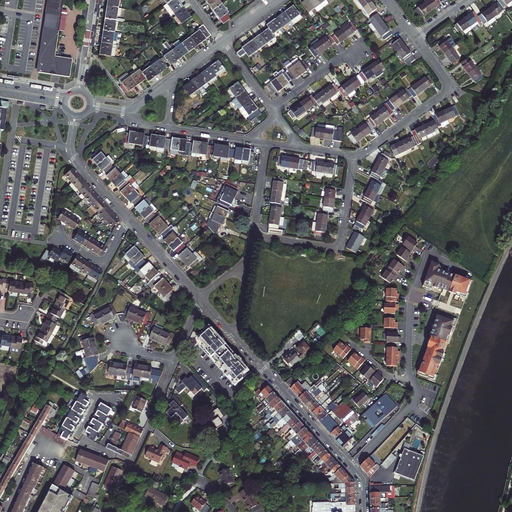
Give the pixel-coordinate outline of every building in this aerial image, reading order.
[(62,0),(48,0),(46,13),(60,16),(61,12),(62,0)] [(207,0),(206,1),(212,10),(221,4),(218,0),(207,0)] [(317,13),(307,0),(301,0),(302,0),(303,2),(301,4),(311,17),(317,13)] [(307,0),(317,13),(323,8),(317,0),(307,0)] [(317,0),(323,8),(329,4),(327,1),(326,0),(317,0)] [(364,8),(372,2),(369,0),(353,0),(360,10),(364,8)] [(437,5),(440,3),(438,0),(426,0),(424,2),(430,11),(438,5),(437,5)] [(168,8),(175,18),(185,11),(177,1),(168,8)] [(488,8),(494,17),(504,10),(502,8),(498,1),(488,8)] [(364,8),(372,19),(378,14),(379,13),(372,2),(364,8)] [(430,11),(424,2),(414,10),(420,18),(430,11)] [(228,13),(221,4),(212,10),(219,19),(226,14),(228,13)] [(107,6),(105,18),(116,20),(118,8),(107,6)] [(293,6),(285,12),(293,24),(302,18),(293,6)] [(481,22),(485,27),(496,20),(494,17),(488,8),(480,14),(481,14),(478,17),(481,22)] [(185,11),(175,18),(182,27),(183,27),(192,21),(185,11)] [(474,11),(463,18),(471,29),(481,22),(478,17),(474,11)] [(66,13),(61,12),(60,16),(58,30),(64,31),(66,13)] [(275,19),(282,28),(287,25),(289,28),(293,25),(293,24),(285,12),(275,19)] [(46,13),(44,28),(58,30),(60,16),(46,13)] [(219,19),(223,24),(230,19),(226,14),(219,19)] [(384,41),(393,34),(378,14),(372,19),(369,20),(372,23),(368,25),(373,32),(376,30),(384,41)] [(105,18),(103,30),(114,32),(116,20),(105,18)] [(471,29),(463,18),(456,23),(456,24),(453,26),(459,34),(462,31),(462,32),(463,32),(465,34),(471,29)] [(266,26),(269,29),(273,35),(280,30),(282,33),(284,32),(282,28),(275,19),(266,26)] [(315,29),(322,24),(319,21),(317,22),(318,23),(314,26),(315,29)] [(351,22),(341,30),(347,38),(355,33),(354,33),(357,30),(351,22)] [(199,30),(190,37),(197,46),(211,36),(203,25),(198,28),(199,30)] [(58,30),(44,28),(44,31),(43,34),(40,54),(40,56),(40,58),(38,70),(37,72),(52,74),(58,30)] [(260,35),(267,44),(275,38),(273,35),(269,29),(260,35)] [(103,30),(101,43),(116,45),(118,33),(114,32),(103,30)] [(331,38),(335,43),(337,45),(340,43),(340,44),(347,38),(341,30),(331,38)] [(260,35),(251,42),(258,51),(267,44),(260,35)] [(329,35),(319,42),(326,51),(333,46),(332,45),(335,43),(331,38),(329,35)] [(392,45),(398,54),(406,47),(398,36),(390,42),(392,45)] [(181,43),(188,52),(197,46),(190,37),(181,43)] [(446,41),(444,38),(436,43),(444,53),(452,48),(456,45),(450,38),(446,41)] [(326,51),(319,42),(317,39),(310,44),(312,48),(309,50),(315,57),(318,55),(318,56),(326,51)] [(237,53),(240,57),(245,53),(249,58),(258,51),(251,42),(242,48),(242,49),(237,53)] [(101,43),(99,55),(114,57),(116,48),(116,49),(117,45),(116,45),(101,43)] [(181,43),(172,50),(179,59),(188,52),(181,43)] [(415,60),(406,47),(398,54),(409,68),(412,65),(411,63),(415,60)] [(452,48),(444,53),(451,64),(459,58),(452,48)] [(179,59),(172,50),(163,56),(170,65),(179,59)] [(52,74),(68,77),(72,58),(55,55),(52,74)] [(467,74),(476,67),(468,57),(460,63),(467,74)] [(291,62),(301,76),(307,72),(306,70),(309,68),(304,61),(300,63),(297,58),(291,62)] [(159,59),(150,66),(157,75),(166,69),(159,59)] [(381,70),(385,67),(379,59),(369,67),(374,75),(377,78),(383,73),(381,70)] [(288,70),(285,72),(291,81),(294,79),(295,80),(301,76),(291,62),(290,63),(288,61),(283,64),(288,70)] [(212,70),(218,79),(226,73),(220,64),(212,70)] [(150,66),(141,73),(146,79),(147,82),(157,75),(150,66)] [(365,82),(374,75),(369,67),(359,74),(365,82)] [(476,67),(467,74),(475,84),(483,78),(476,67)] [(128,74),(136,85),(146,79),(141,73),(137,68),(128,74)] [(276,79),(284,89),(290,84),(289,83),(291,81),(285,72),(283,69),(278,73),(277,72),(273,75),(276,79)] [(212,70),(203,77),(209,85),(218,79),(212,70)] [(136,85),(128,74),(127,72),(118,79),(122,85),(120,86),(125,93),(136,85)] [(354,90),(365,82),(359,74),(348,82),(354,90)] [(428,75),(418,82),(424,91),(434,83),(428,75)] [(203,77),(194,83),(200,91),(203,96),(212,89),(209,85),(203,77)] [(278,93),(284,89),(276,79),(270,83),(266,86),(272,94),(276,91),(278,93)] [(354,90),(348,82),(338,89),(340,92),(344,98),(354,90)] [(414,98),(424,91),(418,82),(408,90),(413,96),(414,98)] [(200,91),(194,83),(186,90),(192,98),(200,91)] [(238,83),(229,89),(236,98),(245,92),(238,83)] [(330,99),(340,92),(338,89),(334,83),(324,91),(330,99)] [(397,95),(403,104),(413,96),(408,90),(407,88),(397,95)] [(322,105),(330,99),(324,91),(313,98),(318,105),(321,103),(322,105)] [(245,92),(236,98),(233,101),(239,110),(242,107),(251,101),(245,92)] [(301,103),(307,111),(314,106),(316,108),(319,106),(318,105),(313,98),(311,95),(301,103)] [(386,103),(392,111),(395,109),(403,104),(397,95),(386,103)] [(251,101),(242,107),(239,110),(246,119),(247,118),(258,110),(251,101)] [(307,111),(301,103),(287,113),(292,120),(295,118),(296,119),(307,111)] [(385,107),(378,112),(384,121),(391,116),(390,115),(394,113),(392,111),(386,103),(383,105),(385,107)] [(455,105),(443,111),(447,120),(459,115),(455,105)] [(258,110),(247,118),(250,122),(253,120),(257,118),(261,114),(258,110)] [(434,121),(436,126),(447,120),(443,111),(432,116),(434,121)] [(368,121),(373,128),(384,121),(378,112),(367,120),(368,121)] [(373,128),(368,121),(358,129),(364,138),(372,132),(371,132),(374,130),(373,128)] [(434,121),(422,126),(427,136),(438,130),(436,126),(434,121)] [(324,139),(326,125),(318,124),(317,128),(313,127),(311,137),(324,139)] [(334,127),(326,125),(324,139),(336,141),(342,142),(343,133),(343,128),(338,127),(337,131),(333,131),(334,127)] [(413,136),(418,145),(421,143),(419,139),(427,136),(422,126),(411,132),(413,136)] [(364,138),(358,129),(348,136),(354,145),(364,138)] [(137,145),(139,133),(130,132),(130,134),(126,134),(125,143),(137,145)] [(149,150),(151,137),(144,136),(145,134),(139,133),(137,145),(143,146),(142,149),(149,150)] [(156,151),(159,136),(151,135),(151,137),(149,150),(156,151)] [(164,149),(168,149),(170,140),(166,139),(166,137),(159,136),(156,151),(163,152),(164,149)] [(402,142),(406,151),(418,145),(413,136),(402,142)] [(170,151),(179,152),(181,139),(172,138),(172,140),(170,140),(168,149),(171,149),(170,151)] [(187,140),(181,139),(179,152),(185,153),(185,155),(189,156),(191,143),(187,143),(187,140)] [(199,158),(199,155),(201,142),(194,141),(193,144),(191,143),(189,156),(199,158)] [(209,144),(201,142),(199,155),(206,156),(206,158),(209,159),(210,157),(211,146),(208,146),(209,144)] [(389,148),(395,160),(408,154),(406,151),(402,142),(389,148)] [(220,158),(222,146),(215,145),(215,147),(211,146),(210,157),(220,158)] [(228,158),(231,158),(233,149),(230,149),(230,147),(222,146),(220,158),(228,159),(228,158)] [(241,161),(243,149),(237,148),(236,150),(233,149),(231,158),(234,159),(234,160),(241,161)] [(251,152),(251,150),(243,149),(241,161),(249,162),(251,152)] [(92,161),(97,166),(106,158),(101,152),(100,153),(98,151),(91,157),(93,159),(92,161)] [(382,153),(376,164),(385,169),(391,158),(382,153)] [(104,171),(105,172),(112,167),(110,165),(113,161),(109,156),(106,158),(97,166),(102,173),(104,171)] [(290,168),(291,158),(279,156),(277,166),(290,168)] [(307,171),(308,161),(291,158),(290,168),(307,171)] [(325,173),(326,163),(314,161),(312,172),(316,172),(325,173)] [(339,165),(326,163),(325,173),(337,175),(339,165)] [(388,171),(385,169),(376,164),(371,172),(371,173),(370,176),(374,179),(379,181),(381,177),(383,178),(385,178),(388,171)] [(106,176),(111,182),(120,174),(115,168),(117,167),(114,165),(112,167),(105,172),(108,175),(106,176)] [(79,176),(72,168),(64,176),(71,183),(79,176)] [(124,171),(120,174),(111,182),(116,188),(118,187),(120,189),(132,178),(130,176),(128,177),(124,171)] [(79,176),(71,183),(78,191),(86,183),(79,176)] [(120,192),(125,198),(135,190),(131,186),(135,182),(132,178),(120,189),(122,191),(120,192)] [(284,183),(284,179),(274,178),(272,191),(282,192),(284,183)] [(380,195),(386,185),(379,181),(374,179),(369,189),(380,195)] [(93,191),(86,183),(78,191),(85,198),(93,191)] [(326,189),(324,198),(334,199),(336,187),(324,185),(323,189),(326,189)] [(231,197),(234,191),(223,186),(220,193),(231,197)] [(374,207),(380,195),(369,189),(362,200),(366,203),(374,207)] [(132,203),(134,205),(140,199),(138,197),(140,196),(135,190),(125,198),(130,204),(132,203)] [(93,191),(85,198),(91,205),(100,198),(93,191)] [(281,201),(282,192),(272,191),(270,203),(283,206),(284,201),(281,201)] [(226,207),(231,197),(220,193),(215,202),(226,207)] [(232,206),(235,199),(231,197),(226,207),(229,208),(230,205),(232,206)] [(98,213),(106,205),(100,198),(91,205),(98,213)] [(323,207),(323,211),(329,212),(332,213),(334,199),(324,198),(323,207)] [(143,202),(140,199),(134,205),(136,207),(135,209),(140,215),(150,206),(144,200),(143,202)] [(366,203),(360,214),(369,218),(375,207),(374,207),(366,203)] [(113,213),(106,205),(98,213),(105,220),(113,213)] [(152,205),(150,206),(140,215),(145,220),(146,219),(148,221),(155,215),(153,213),(156,210),(152,205)] [(226,218),(229,212),(217,207),(214,213),(226,218)] [(280,217),(282,208),(271,207),(270,216),(280,217)] [(323,211),(319,210),(317,223),(327,225),(329,212),(323,211)] [(63,225),(65,226),(71,216),(62,211),(56,221),(63,225)] [(159,211),(155,215),(148,221),(150,224),(149,225),(154,231),(164,222),(159,217),(162,214),(159,211)] [(120,220),(113,213),(105,220),(112,228),(118,223),(120,220)] [(207,225),(215,234),(223,217),(214,213),(211,221),(209,219),(206,225),(207,225)] [(360,214),(353,228),(360,232),(362,228),(363,229),(369,218),(360,214)] [(79,221),(71,216),(65,226),(72,230),(74,231),(79,221)] [(283,226),(284,218),(270,216),(268,224),(269,224),(268,233),(282,236),(283,230),(279,229),(279,226),(283,226)] [(226,218),(223,217),(215,234),(216,236),(221,225),(223,226),(226,218)] [(164,222),(154,231),(159,236),(161,235),(163,237),(169,231),(173,228),(171,225),(168,228),(164,222)] [(315,231),(315,235),(325,237),(327,225),(317,223),(313,222),(312,230),(315,231)] [(81,245),(87,235),(78,230),(77,232),(73,240),(81,245)] [(164,241),(168,246),(178,238),(173,232),(171,234),(169,231),(163,237),(165,240),(164,241)] [(355,232),(346,247),(356,253),(364,237),(355,232)] [(90,250),(95,241),(87,235),(81,245),(90,250)] [(406,236),(401,244),(402,245),(409,250),(413,252),(415,248),(413,247),(414,245),(415,242),(406,236)] [(175,251),(177,253),(184,248),(185,246),(178,238),(168,246),(174,252),(175,251)] [(104,246),(95,241),(90,250),(98,255),(104,246)] [(128,262),(140,252),(135,246),(133,248),(131,245),(121,254),(128,262)] [(395,255),(406,262),(408,259),(406,257),(407,256),(409,253),(400,247),(395,255)] [(178,258),(183,263),(193,254),(187,248),(186,250),(184,248),(177,253),(180,256),(178,258)] [(52,249),(49,253),(47,257),(56,263),(58,259),(61,254),(52,249)] [(72,255),(64,250),(61,254),(58,259),(67,264),(72,255)] [(196,251),(193,254),(183,263),(188,268),(190,267),(192,269),(203,260),(196,251)] [(135,271),(145,261),(143,259),(145,258),(140,252),(128,262),(127,263),(135,271)] [(84,261),(75,256),(70,265),(78,270),(84,261)] [(388,267),(397,273),(398,270),(399,269),(402,270),(404,267),(393,260),(388,267)] [(84,261),(78,270),(87,276),(93,267),(84,261)] [(145,261),(135,271),(142,279),(145,276),(154,268),(149,263),(148,264),(145,261)] [(430,263),(421,287),(439,294),(437,301),(435,301),(432,307),(434,308),(427,329),(432,330),(429,337),(431,338),(429,342),(430,342),(422,367),(420,366),(417,375),(433,380),(444,348),(446,348),(457,315),(460,308),(470,278),(436,270),(438,265),(430,263)] [(102,272),(93,267),(87,276),(96,281),(102,272)] [(388,267),(381,278),(390,284),(392,280),(394,278),(395,279),(398,274),(397,273),(388,267)] [(149,286),(160,277),(157,275),(159,273),(154,268),(145,276),(149,282),(147,284),(149,286)] [(2,287),(7,288),(8,279),(0,277),(0,289),(2,290),(2,287)] [(159,292),(168,284),(164,279),(162,280),(160,277),(149,286),(152,289),(155,287),(159,292)] [(16,281),(8,279),(7,288),(9,289),(9,292),(20,294),(22,284),(16,283),(16,281)] [(26,285),(22,284),(20,294),(29,296),(29,293),(33,293),(35,285),(26,283),(26,285)] [(168,284),(159,292),(164,298),(166,297),(168,300),(174,294),(172,291),(174,290),(168,284)] [(397,288),(387,288),(386,301),(392,301),(395,301),(399,301),(399,296),(397,296),(397,293),(397,288)] [(58,301),(56,305),(65,310),(69,301),(67,299),(69,297),(61,292),(57,300),(58,301)] [(385,303),(384,312),(395,313),(395,309),(395,308),(398,308),(398,304),(395,303),(386,303),(385,303)] [(101,312),(107,322),(115,318),(114,316),(117,314),(112,305),(111,304),(108,306),(109,308),(101,312)] [(48,316),(56,320),(58,318),(60,319),(65,310),(56,305),(53,310),(52,309),(48,316)] [(126,319),(134,322),(139,311),(131,308),(131,306),(128,305),(124,315),(127,317),(126,319)] [(146,315),(139,311),(134,322),(141,326),(143,324),(146,325),(150,314),(147,313),(146,315)] [(107,322),(101,312),(94,316),(93,314),(90,316),(95,326),(98,324),(100,326),(107,322)] [(56,320),(48,316),(44,325),(45,325),(43,330),(52,334),(58,322),(56,320)] [(385,317),(384,327),(397,327),(397,323),(395,323),(395,321),(395,318),(385,317)] [(323,334),(327,331),(320,323),(316,326),(323,334)] [(152,325),(147,336),(150,337),(149,339),(157,343),(162,332),(154,328),(155,326),(152,325)] [(222,340),(210,326),(200,335),(194,332),(187,346),(193,348),(198,344),(225,374),(227,372),(229,375),(227,376),(239,389),(254,376),(244,364),(243,366),(240,363),(242,362),(224,343),(223,344),(221,342),(222,340)] [(361,328),(360,338),(364,339),(366,339),(366,342),(370,342),(371,328),(361,328)] [(52,334),(43,330),(40,334),(39,334),(35,341),(43,345),(46,347),(47,343),(48,343),(51,344),(55,336),(52,334)] [(305,336),(300,330),(294,335),(300,341),(305,336)] [(170,335),(162,332),(157,343),(165,346),(166,344),(169,345),(174,335),(170,333),(170,335)] [(387,332),(387,341),(400,342),(400,338),(398,338),(398,336),(398,333),(387,332)] [(1,345),(12,348),(13,337),(8,336),(8,335),(0,333),(0,341),(1,342),(1,345)] [(82,341),(84,350),(95,347),(93,338),(91,339),(90,335),(79,338),(80,342),(82,341)] [(18,339),(13,337),(12,348),(20,350),(21,347),(24,348),(26,339),(18,337),(18,339)] [(294,350),(286,357),(294,365),(306,354),(305,353),(312,347),(306,339),(298,346),(304,353),(301,356),(299,354),(296,350),(295,351),(294,350)] [(341,342),(334,350),(344,358),(352,349),(348,345),(347,347),(345,345),(341,342)] [(97,355),(95,347),(84,350),(86,357),(84,358),(88,374),(98,365),(95,355),(97,355)] [(387,347),(387,356),(400,357),(400,353),(397,353),(397,351),(398,347),(387,347)] [(329,357),(324,353),(319,359),(323,363),(329,357)] [(358,369),(366,360),(362,356),(361,358),(359,356),(355,353),(348,361),(358,369)] [(387,356),(386,365),(397,366),(397,362),(397,360),(399,360),(400,357),(387,356)] [(116,376),(118,365),(109,363),(109,365),(106,365),(104,377),(107,377),(108,375),(116,376)] [(118,365),(116,376),(124,378),(124,380),(128,380),(130,369),(126,368),(126,366),(118,365)] [(130,369),(128,380),(131,381),(132,377),(140,378),(142,366),(134,365),(133,369),(130,369)] [(370,367),(368,365),(361,373),(368,379),(369,378),(375,371),(377,369),(373,366),(372,368),(370,367)] [(142,366),(140,378),(149,380),(149,382),(158,383),(162,372),(150,370),(151,368),(142,366)] [(377,373),(371,379),(370,380),(377,386),(384,378),(381,376),(380,375),(381,373),(379,370),(377,373)] [(189,382),(186,378),(182,382),(194,396),(202,389),(204,391),(207,388),(195,374),(191,377),(192,379),(189,382)] [(302,385),(295,379),(293,381),(287,386),(299,399),(311,388),(306,382),(302,385)] [(361,384),(357,380),(351,386),(355,390),(361,384)] [(299,399),(303,402),(312,393),(325,382),(323,381),(320,384),(320,383),(313,389),(312,387),(311,388),(299,399)] [(303,402),(306,406),(317,396),(318,395),(317,393),(326,384),(325,382),(312,393),(303,402)] [(257,395),(263,402),(273,392),(268,386),(262,392),(260,389),(255,393),(257,395)] [(306,406),(309,409),(321,399),(330,390),(329,388),(320,396),(318,395),(317,396),(306,406)] [(264,409),(265,408),(278,397),(273,392),(263,402),(261,404),(263,406),(257,411),(259,413),(264,409)] [(64,439),(67,440),(90,403),(85,400),(87,397),(81,393),(57,435),(58,436),(60,437),(61,437),(64,439)] [(364,393),(354,402),(360,408),(370,399),(364,393)] [(183,421),(188,417),(180,408),(183,405),(174,394),(172,399),(174,401),(171,403),(174,406),(166,413),(178,426),(184,422),(183,421)] [(379,400),(362,415),(364,417),(365,416),(375,426),(392,412),(397,407),(386,394),(379,400)] [(146,400),(137,396),(132,407),(141,412),(146,400)] [(309,409),(313,414),(329,398),(328,396),(323,400),(322,399),(322,400),(321,399),(309,409)] [(313,414),(316,418),(327,408),(325,406),(333,398),(331,396),(329,398),(313,414)] [(264,409),(268,414),(282,402),(278,397),(265,408),(264,409)] [(320,422),(332,411),(341,403),(338,401),(330,408),(331,409),(330,410),(328,407),(327,408),(316,418),(320,422)] [(341,403),(332,411),(338,418),(349,408),(343,401),(341,403)] [(48,415),(54,405),(49,402),(43,413),(47,416),(48,415)] [(282,402),(268,414),(264,418),(266,420),(267,419),(268,420),(272,417),(274,418),(286,407),(282,402)] [(95,440),(112,409),(101,404),(85,432),(90,436),(89,437),(95,440)] [(58,407),(54,405),(48,415),(52,417),(58,407)] [(286,407),(274,418),(276,421),(271,425),(271,426),(272,428),(278,423),(291,412),(286,407)] [(358,419),(349,408),(338,418),(334,422),(338,427),(331,434),(336,439),(348,428),(358,419)] [(199,431),(197,442),(225,426),(222,421),(226,418),(220,409),(214,413),(213,423),(199,431)] [(338,418),(332,411),(320,422),(331,434),(338,427),(334,422),(338,418)] [(291,412),(278,423),(280,425),(282,423),(283,424),(285,421),(288,424),(296,417),(291,412)] [(47,416),(43,413),(38,421),(43,423),(47,416)] [(289,428),(291,430),(300,422),(296,417),(288,424),(277,434),(279,436),(284,431),(284,432),(289,428)] [(118,428),(129,433),(140,438),(143,431),(129,424),(127,426),(124,424),(125,421),(123,420),(118,428)] [(43,423),(38,421),(34,428),(39,430),(41,426),(43,423)] [(300,422),(291,430),(293,433),(288,437),(286,440),(288,443),(291,440),(305,428),(300,422)] [(38,433),(41,434),(43,436),(46,437),(49,439),(52,441),(54,441),(57,435),(56,434),(55,434),(53,432),(52,432),(50,431),(47,429),(44,428),(41,426),(39,430),(38,433)] [(39,430),(34,428),(30,435),(34,438),(38,433),(39,430)] [(291,440),(296,445),(301,440),(309,433),(305,428),(291,440)] [(353,433),(348,428),(336,439),(343,447),(353,438),(351,435),(353,433)] [(129,433),(127,438),(134,441),(134,440),(138,442),(140,438),(129,433)] [(297,447),(300,449),(314,437),(309,433),(301,440),(296,445),(297,447)] [(34,438),(30,435),(25,442),(30,445),(34,438)] [(55,442),(58,444),(61,445),(64,447),(67,440),(64,439),(61,437),(60,437),(58,436),(57,435),(54,441),(55,442)] [(314,437),(300,449),(302,452),(308,447),(310,449),(318,442),(314,437)] [(127,438),(125,442),(136,447),(138,442),(134,440),(134,441),(127,438)] [(30,445),(25,442),(21,449),(26,452),(30,445)] [(125,442),(124,445),(131,449),(134,451),(136,447),(125,442)] [(308,450),(312,454),(321,446),(318,442),(310,449),(308,450)] [(106,448),(122,456),(124,452),(121,451),(116,448),(110,445),(108,444),(106,448)] [(121,451),(124,452),(132,456),(134,451),(131,449),(124,445),(121,451)] [(149,447),(145,456),(150,458),(150,459),(159,463),(160,460),(162,461),(168,448),(161,445),(158,451),(154,449),(155,447),(151,446),(150,447),(149,447)] [(321,446),(312,454),(309,457),(311,459),(316,454),(318,456),(325,449),(321,446)] [(22,460),(26,452),(21,449),(17,457),(22,460)] [(317,462),(317,463),(318,462),(328,453),(325,449),(318,456),(319,457),(316,460),(317,461),(317,462)] [(424,456),(405,449),(396,473),(416,480),(418,474),(424,456)] [(105,473),(109,461),(80,450),(76,462),(105,473)] [(185,455),(177,451),(172,462),(179,466),(179,467),(183,469),(183,468),(187,469),(189,465),(190,465),(196,467),(200,460),(186,453),(185,455)] [(328,453),(318,462),(322,466),(331,457),(328,453)] [(391,453),(381,465),(387,469),(396,457),(391,453)] [(17,467),(22,460),(17,457),(12,464),(17,467)] [(335,461),(331,457),(322,466),(325,470),(335,461)] [(376,465),(369,458),(360,467),(370,478),(379,467),(377,464),(376,465)] [(25,511),(26,510),(25,510),(26,507),(27,507),(31,499),(30,498),(32,493),(33,493),(44,468),(40,466),(41,462),(35,460),(12,511),(25,511)] [(335,461),(325,470),(322,472),(324,474),(327,471),(328,473),(338,465),(335,461)] [(13,474),(17,467),(12,464),(8,472),(13,474)] [(329,478),(327,477),(325,475),(324,474),(322,472),(319,468),(316,464),(313,467),(315,469),(314,469),(325,481),(334,480),(337,477),(343,483),(355,483),(355,482),(342,468),(332,476),(331,477),(329,478)] [(64,465),(53,486),(64,492),(75,471),(64,465)] [(338,465),(328,473),(331,477),(332,476),(342,468),(338,465)] [(112,466),(104,486),(111,489),(113,484),(116,486),(123,471),(112,466)] [(220,474),(226,486),(235,482),(229,469),(220,474)] [(13,475),(13,474),(8,472),(4,479),(9,482),(13,475)] [(9,482),(4,479),(0,486),(6,489),(9,482)] [(96,493),(99,486),(93,483),(87,495),(94,498),(96,493)] [(62,511),(64,509),(66,510),(71,499),(70,498),(71,496),(64,492),(53,486),(39,511),(62,511)] [(147,497),(166,507),(171,498),(152,488),(147,497)] [(83,502),(86,496),(75,489),(71,496),(83,502)] [(248,489),(240,493),(244,500),(245,499),(251,510),(253,509),(254,511),(256,511),(263,509),(260,504),(259,505),(253,494),(251,495),(248,489)] [(190,504),(200,511),(208,511),(210,509),(205,505),(206,503),(200,499),(197,496),(190,504)] [(338,504),(331,504),(331,502),(313,503),(313,508),(312,508),(312,511),(355,511),(356,511),(352,511),(345,511),(346,510),(345,510),(344,510),(344,505),(338,506),(338,504)] [(356,503),(346,504),(346,502),(331,502),(331,504),(338,504),(338,506),(344,505),(344,510),(345,510),(346,510),(345,511),(352,511),(356,511),(356,506),(356,503)]
